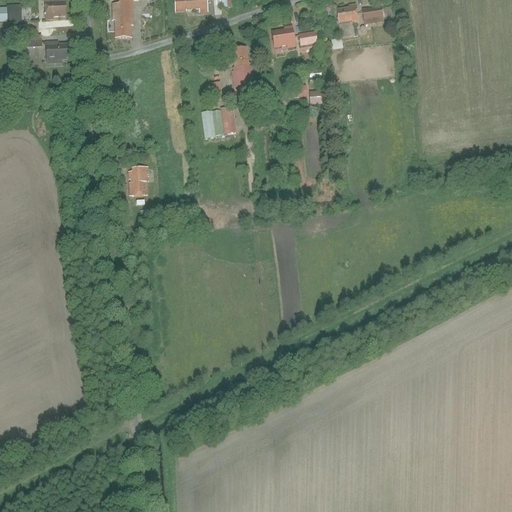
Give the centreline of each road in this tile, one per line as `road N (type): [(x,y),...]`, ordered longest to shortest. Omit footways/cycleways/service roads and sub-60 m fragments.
road 1 (track): [(511,228),(0,492)]
road 2 (unclassified): [(92,63),(96,169),(136,423),(140,511)]
road 3 (unclassified): [(92,63),(291,0)]
